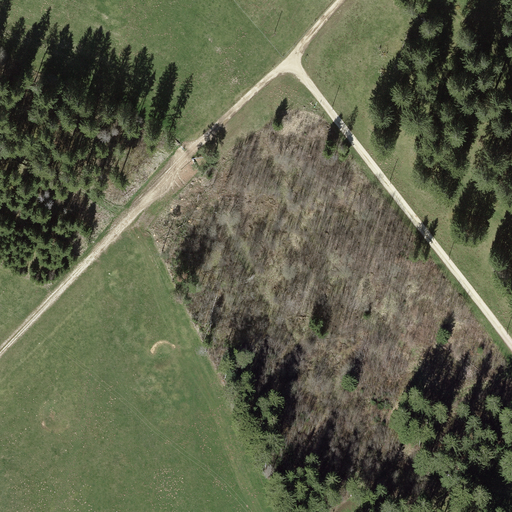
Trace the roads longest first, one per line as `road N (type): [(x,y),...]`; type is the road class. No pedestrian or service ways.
road 1 (track): [(289,60),(0,356)]
road 2 (track): [(289,60),(511,351)]
